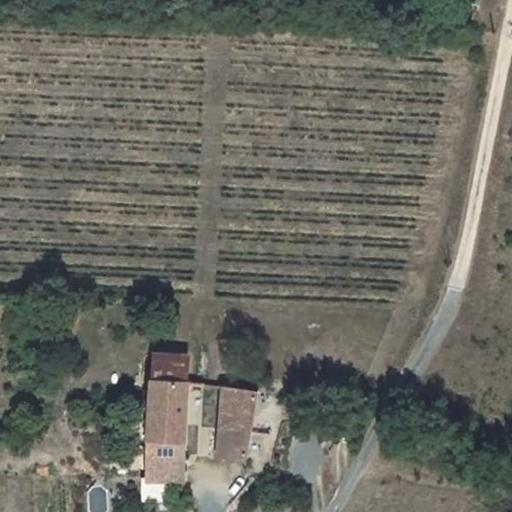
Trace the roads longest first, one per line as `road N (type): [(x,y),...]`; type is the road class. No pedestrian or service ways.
road 1 (track): [(511,9),(455,293)]
road 2 (residential): [(330,511),(455,293)]
